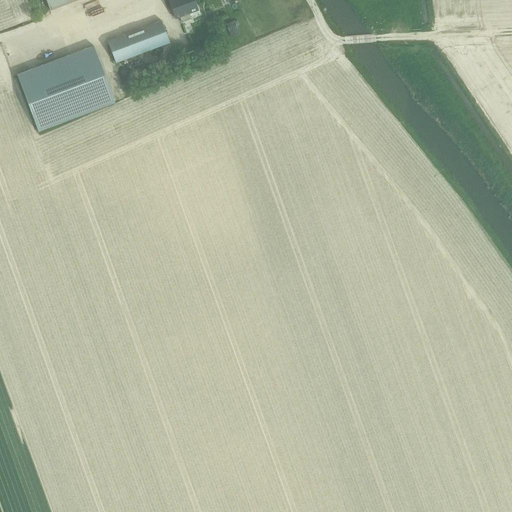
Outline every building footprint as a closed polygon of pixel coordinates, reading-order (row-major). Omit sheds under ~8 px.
[(45,0),(50,11),(77,0),(45,0)] [(198,10),(194,0),(168,0),(175,18),(179,17),(182,23),(191,19),(189,13),(198,10)] [(115,63),(169,42),(161,21),(107,41),(115,63)] [(68,52),(92,43),(90,39),(66,48),(68,52)] [(93,46),(17,74),(38,132),(114,103),(93,46)]
